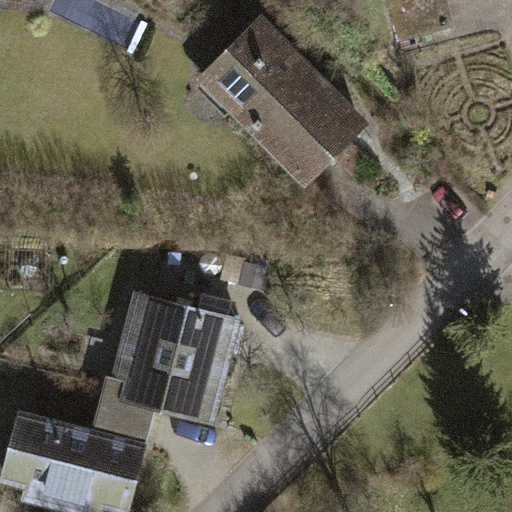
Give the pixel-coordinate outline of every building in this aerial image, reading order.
[(26,0),(0,0),(0,5),(25,10),(26,0)] [(374,134),(266,27),(203,89),(311,197),(374,134)] [(45,253),(8,254),(10,299),(46,298),(45,253)] [(247,331),(139,303),(117,391),(111,390),(105,413),(159,426),(219,441),(247,331)] [(97,444),(22,425),(3,499),(29,506),(27,511),(137,511),(159,426),(105,413),(97,444)]
